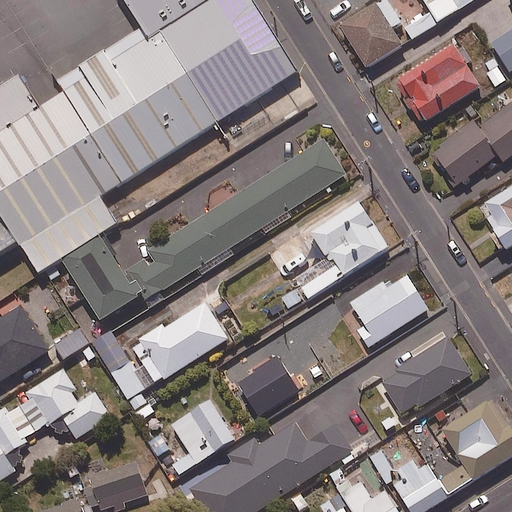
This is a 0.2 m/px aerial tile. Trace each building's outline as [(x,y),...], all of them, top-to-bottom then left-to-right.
[(163,35),(217,0),(138,0),(129,6),(146,32),(152,42),(163,35)] [(217,0),(163,35),(221,126),(299,76),(250,0),(217,0)] [(461,13),(452,0),(425,0),(435,14),(406,32),(414,43),(461,13)] [(452,0),(461,13),(480,0),(452,0)] [(403,27),(389,2),(343,30),(369,72),(405,50),(394,32),(403,27)] [(89,68),(60,86),(67,96),(125,187),(221,126),(163,35),(152,42),(146,32),(89,68)] [(511,74),(511,35),(493,48),(511,75),(511,74)] [(483,91),(456,49),(396,87),(423,129),(483,91)] [(65,264),(101,241),(119,229),(102,201),(125,187),(67,96),(41,113),(21,81),(0,94),(0,219),(19,250),(22,248),(42,278),(65,264)] [(511,108),(479,131),(501,160),(504,165),(511,159),(511,108)] [(501,160),(479,131),(475,124),(435,152),(459,188),(501,160)] [(357,178),(331,136),(135,256),(161,297),(357,178)] [(511,192),(482,211),(499,237),(492,241),(503,258),(509,254),(511,252),(511,192)] [(391,252),(360,205),(312,237),(326,258),(329,255),(338,269),(303,291),(311,304),(391,252)] [(0,262),(19,250),(0,219),(0,262)] [(142,303),(104,243),(64,267),(101,328),(142,303)] [(430,313),(409,279),(389,292),(386,286),(353,306),(367,328),(359,334),(370,351),(430,313)] [(296,292),(280,303),(288,314),(304,303),(296,292)] [(225,297),(209,307),(217,319),(233,309),(225,297)] [(0,382),(54,349),(27,306),(0,322),(0,382)] [(135,352),(145,368),(139,373),(152,393),(230,343),(207,306),(167,332),(164,328),(141,343),(143,347),(135,352)] [(91,346),(82,331),(57,347),(67,362),(91,346)] [(114,377),(132,366),(113,334),(94,346),(114,377)] [(449,340),(418,361),(417,358),(381,382),(385,388),(405,419),(416,411),(418,414),(474,377),(449,340)] [(92,349),(76,361),(84,372),(100,360),(92,349)] [(129,401),(136,412),(148,404),(142,394),(148,391),(132,366),(114,377),(129,401)] [(86,403),(81,406),(75,397),(79,395),(65,373),(27,397),(29,401),(19,408),(37,437),(63,420),(78,443),(113,421),(97,396),(86,403)] [(511,460),(511,433),(493,402),(441,433),(462,468),(440,482),(449,498),(511,460)] [(237,445),(213,405),(174,429),(191,457),(174,467),(181,478),(237,445)] [(0,485),(17,475),(7,460),(30,446),(27,443),(37,437),(19,408),(10,413),(8,409),(0,414),(0,485)] [(352,446),(359,442),(347,423),(310,446),(297,426),(257,451),(253,445),(231,459),(235,466),(192,492),(204,511),(263,511),(357,453),(352,446)] [(380,452),(369,459),(389,487),(400,480),(380,452)] [(434,511),(450,502),(423,458),(398,473),(404,482),(395,488),(409,511),(434,511)] [(91,479),(94,489),(87,492),(92,509),(99,507),(101,511),(115,508),(116,511),(128,511),(127,504),(148,498),(138,465),(91,479)] [(363,485),(356,490),(343,469),(330,477),(347,503),(351,511),(397,511),(387,495),(374,503),(363,485)] [(302,493),(290,502),(297,511),(306,511),(312,508),(302,493)] [(85,511),(80,498),(42,511),(85,511)] [(345,511),(344,511),(339,511),(332,500),(322,506),(325,511),(345,511)]
